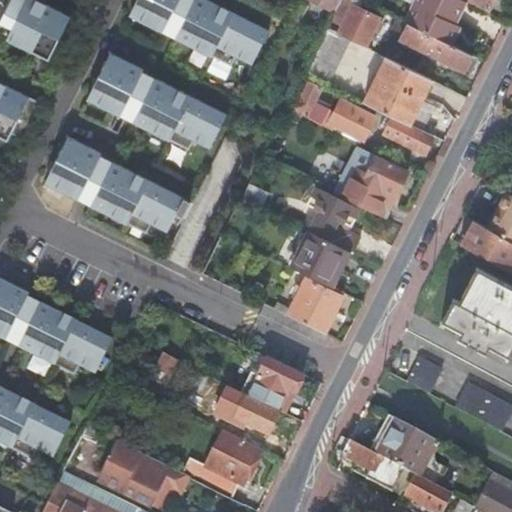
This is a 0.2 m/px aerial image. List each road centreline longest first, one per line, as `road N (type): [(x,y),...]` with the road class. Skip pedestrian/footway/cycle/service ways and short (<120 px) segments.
road 1 (residential): [(10,205),(348,370)]
road 2 (residential): [(348,370),(473,119)]
road 3 (residential): [(112,0),(10,205)]
